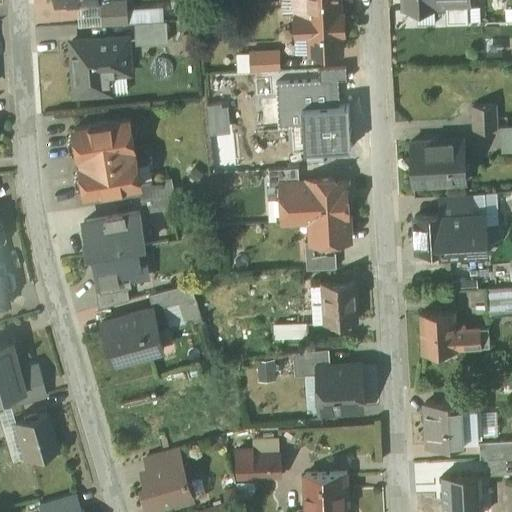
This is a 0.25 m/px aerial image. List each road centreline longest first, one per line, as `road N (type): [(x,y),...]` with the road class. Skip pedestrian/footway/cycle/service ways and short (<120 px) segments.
road 1 (residential): [(116,511),(34,219),(16,0)]
road 2 (residential): [(400,511),(372,0)]
